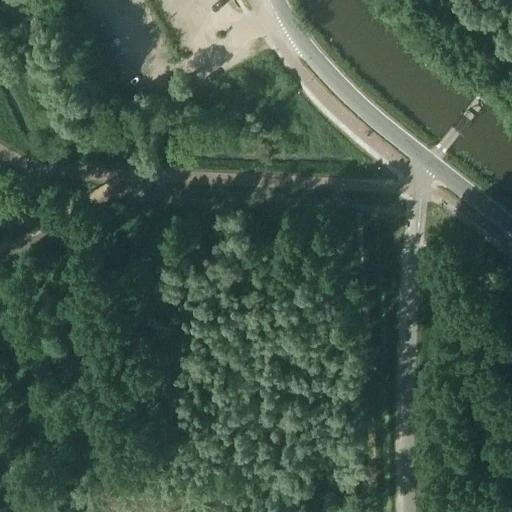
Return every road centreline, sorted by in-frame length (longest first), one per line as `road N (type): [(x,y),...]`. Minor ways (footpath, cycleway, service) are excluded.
road 1 (unknown): [(356,204),(118,193),(0,261)]
road 2 (unclassified): [(511,226),(338,86),(272,0)]
